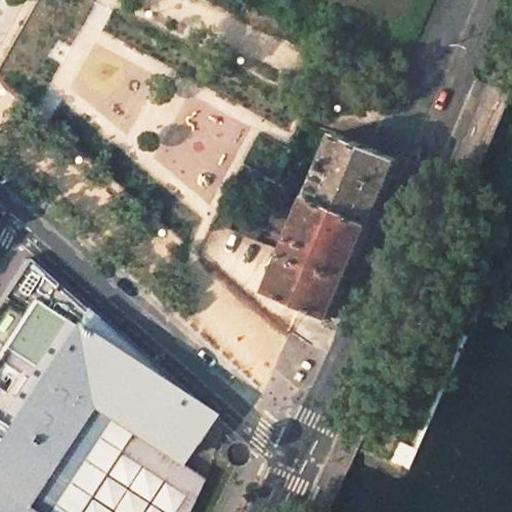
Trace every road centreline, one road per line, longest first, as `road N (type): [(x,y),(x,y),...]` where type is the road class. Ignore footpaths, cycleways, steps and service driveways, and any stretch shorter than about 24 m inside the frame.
road 1 (primary): [(297,446),(493,0)]
road 2 (residential): [(20,210),(297,446)]
